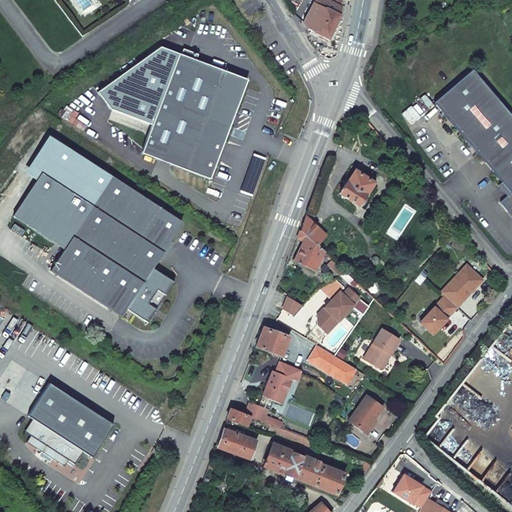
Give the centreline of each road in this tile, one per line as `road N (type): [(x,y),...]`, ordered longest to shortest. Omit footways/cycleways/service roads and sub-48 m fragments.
road 1 (tertiary): [(336,90),(170,511)]
road 2 (unknown): [(256,298),(204,285),(182,303),(169,331),(148,340),(45,277)]
road 3 (residential): [(511,272),(372,117),(336,90)]
road 4 (residential): [(4,0),(60,64),(157,0)]
road 5 (residential): [(397,439),(511,284)]
road 6 (unknown): [(371,477),(258,434)]
